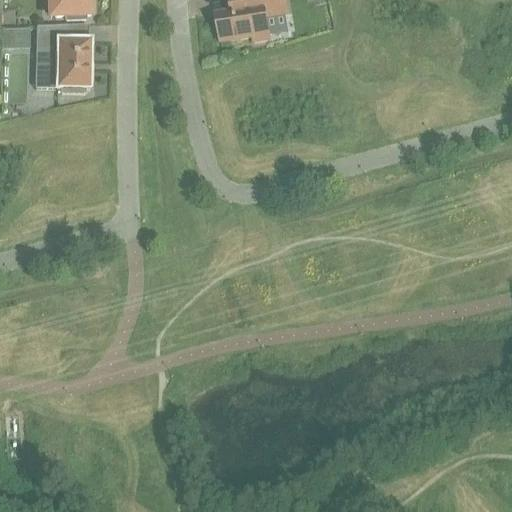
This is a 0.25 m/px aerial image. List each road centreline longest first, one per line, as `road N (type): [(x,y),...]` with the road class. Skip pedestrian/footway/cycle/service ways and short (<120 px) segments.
road 1 (residential): [(178,0),(200,139),(214,185),(235,196),(511,122)]
road 2 (residential): [(0,266),(130,229),(131,0)]
